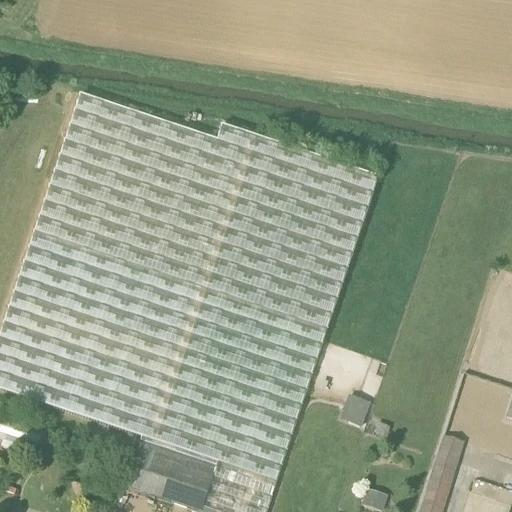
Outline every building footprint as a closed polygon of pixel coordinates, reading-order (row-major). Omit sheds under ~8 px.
[(0,391),(19,398),(142,439),(217,463),(274,481),(375,177),(224,127),(219,142),(81,95),(0,340),(0,391)] [(348,396),(341,422),(364,428),(371,402),(348,396)] [(48,438),(2,423),(0,422),(0,449),(41,463),(48,438)] [(443,437),(419,511),(442,511),(463,444),(443,437)] [(201,511),(207,497),(217,463),(142,439),(125,491),(188,511),(201,511)] [(376,511),(379,505),(358,499),(353,511),(376,511)]
